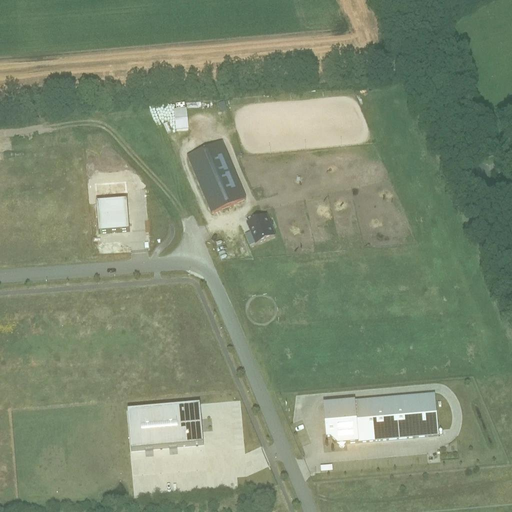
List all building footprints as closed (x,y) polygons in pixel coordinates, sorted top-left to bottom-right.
[(188,130),(187,110),(174,110),(175,131),(188,130)] [(248,201),(224,144),(187,159),(211,216),(248,201)] [(132,232),(129,202),(98,205),(101,235),(132,232)] [(250,248),(276,237),(267,215),(245,223),(249,234),(245,236),(250,248)] [(439,437),(435,396),(324,407),(328,448),(439,437)] [(201,405),(126,412),(129,452),(191,446),(205,446),(201,405)]
